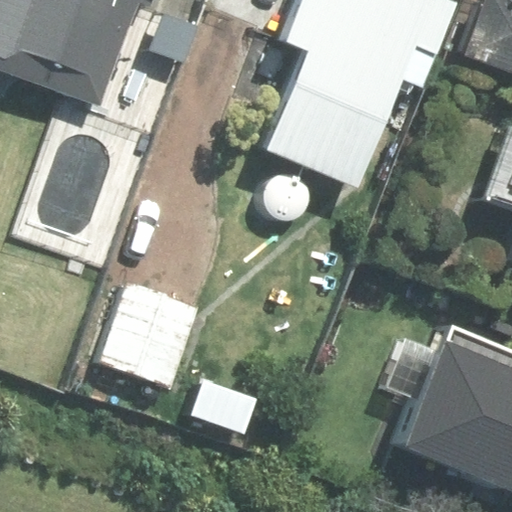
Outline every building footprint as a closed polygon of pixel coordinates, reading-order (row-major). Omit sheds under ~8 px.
[(0,0),(0,67),(85,98),(121,0),(132,0),(132,2),(187,22),(194,0),(0,0)] [(273,177),(273,183),(274,191),(279,195),(285,200),(291,200),(298,200),(304,197),(309,191),(311,185),(319,168),(340,177),(385,67),(406,76),(437,0),(276,0),(264,29),(288,38),(248,137),(283,152),(276,170),(273,177)] [(511,0),(462,0),(446,46),(511,69),(511,0)] [(511,202),(496,249),(511,254),(511,202)] [(114,274),(89,356),(162,378),(186,296),(114,274)] [(511,364),(420,326),(380,428),(511,481),(511,364)] [(243,395),(189,385),(181,426),(236,435),(243,395)]
